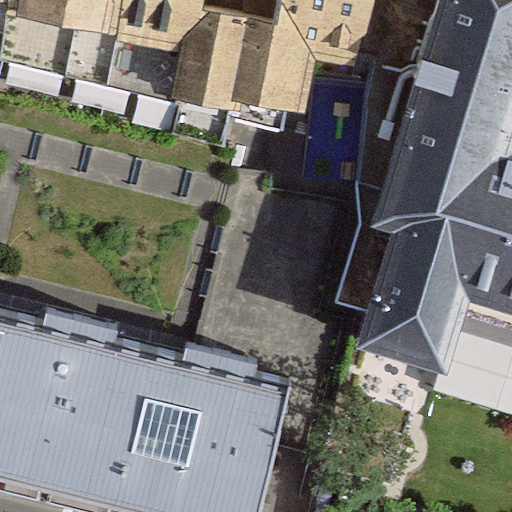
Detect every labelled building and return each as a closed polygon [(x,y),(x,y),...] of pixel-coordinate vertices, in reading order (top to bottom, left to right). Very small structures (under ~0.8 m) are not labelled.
[(0,0),(0,35),(3,36),(11,0),(0,0)] [(306,131),(312,103),(247,92),(247,101),(178,86),(186,39),(125,23),(38,0),(11,0),(3,36),(0,51),(0,55),(180,103),(175,130),(220,140),(228,142),(234,115),(306,131)] [(38,0),(125,23),(129,0),(38,0)] [(129,0),(125,23),(186,39),(178,86),(247,101),(247,92),(312,103),(325,55),(369,56),(385,0),(129,0)] [(383,308),(375,336),(472,366),(482,335),(511,343),(511,0),(452,0),(451,5),(434,0),(385,0),(369,56),(377,58),(363,114),(358,168),(366,216),(342,296),(383,308)] [(0,465),(196,511),(271,511),(303,381),(0,308),(0,465)]
